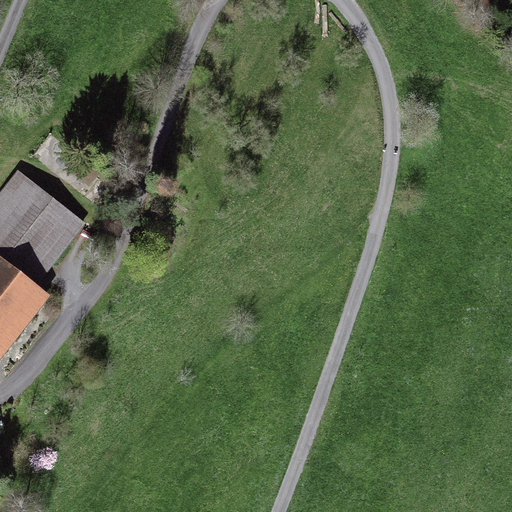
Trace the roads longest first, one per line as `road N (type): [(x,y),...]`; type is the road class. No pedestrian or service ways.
road 1 (unclassified): [(346,0),(377,42),(398,100),(399,161),(365,302),(283,511)]
road 2 (unclassified): [(0,403),(50,362),(95,309),(218,0)]
